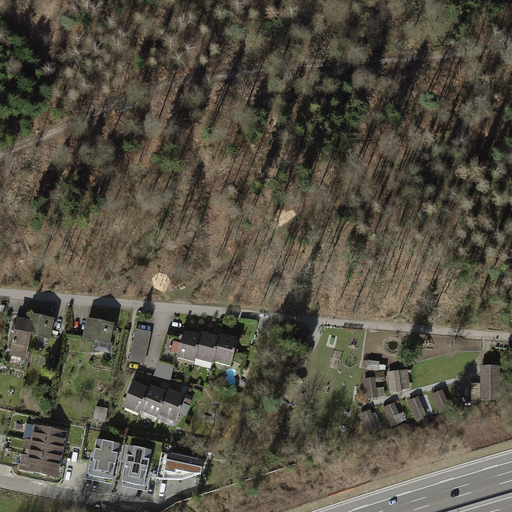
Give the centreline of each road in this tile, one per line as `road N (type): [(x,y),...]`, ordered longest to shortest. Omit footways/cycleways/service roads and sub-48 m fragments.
road 1 (track): [(0,154),(139,92),(234,72),(511,47)]
road 2 (residential): [(511,336),(0,291)]
road 3 (track): [(159,306),(202,262),(320,207),(491,109),(511,83)]
road 4 (residential): [(187,496),(152,506),(0,478)]
road 5 (motorway): [(511,476),(392,511)]
